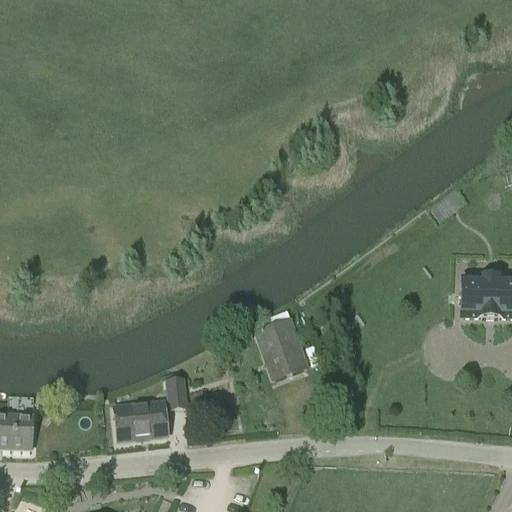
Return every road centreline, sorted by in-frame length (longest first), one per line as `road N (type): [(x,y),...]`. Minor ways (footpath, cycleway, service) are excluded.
road 1 (unclassified): [(386,446),(0,476)]
road 2 (residential): [(511,459),(386,446)]
